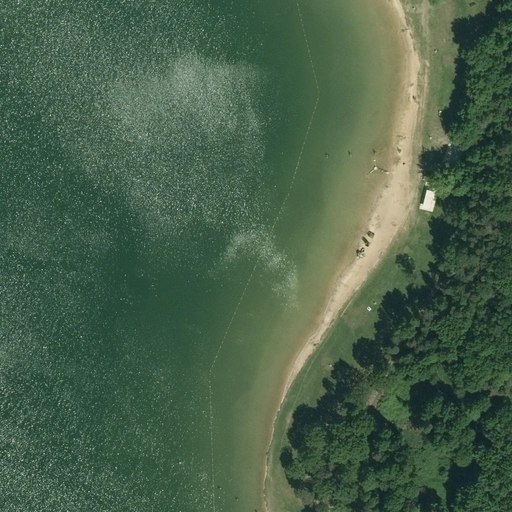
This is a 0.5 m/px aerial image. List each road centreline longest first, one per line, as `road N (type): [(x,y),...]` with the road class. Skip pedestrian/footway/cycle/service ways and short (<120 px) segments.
road 1 (track): [(331,511),(344,445),(398,339),(466,244),(511,143)]
road 2 (track): [(511,103),(469,135),(436,216),(415,214),(410,190),(428,0)]
